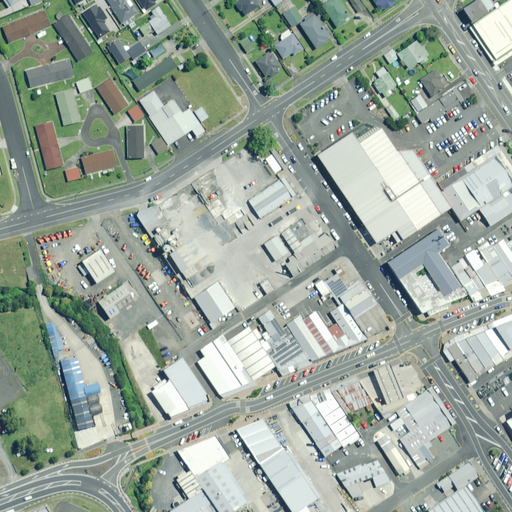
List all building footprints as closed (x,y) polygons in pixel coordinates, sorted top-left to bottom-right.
[(3,0),(9,8),(21,0),(3,0)] [(161,0),(131,0),(133,2),(128,6),(135,17),(161,0)] [(241,0),(236,4),(240,11),(242,10),(246,16),(260,6),(256,0),(241,0)] [(351,17),(339,0),(328,0),(322,4),(337,29),(347,22),(346,21),(351,17)] [(365,8),(359,0),(355,0),(352,2),(359,13),(365,8)] [(373,0),(380,11),(384,9),(385,10),(395,4),(394,3),(397,0),(373,0)] [(477,0),(473,0),(458,10),(466,23),(485,11),(477,0)] [(511,0),(507,0),(509,1),(468,28),(490,61),(511,46),(511,0)] [(171,26),(159,7),(152,11),(156,17),(148,22),(149,23),(140,29),(145,36),(155,30),(157,35),(171,26)] [(303,19),(295,7),(284,15),(292,27),(303,19)] [(52,26),(45,10),(3,27),(9,43),(52,26)] [(330,38),(314,12),(305,18),(306,20),(300,24),(316,50),(327,43),(325,41),(330,38)] [(56,17),(59,21),(54,24),(79,62),(93,52),(69,15),(65,17),(61,13),(56,17)] [(121,28),(115,20),(110,24),(115,32),(121,28)] [(290,29),(282,34),(282,39),(283,41),(275,46),(283,59),(293,53),(294,56),(303,50),(290,29)] [(255,49),(248,38),(241,43),(247,53),(255,49)] [(130,58),(119,40),(108,46),(120,64),(130,58)] [(401,59),(399,60),(403,67),(405,65),(408,69),(417,63),(421,70),(426,66),(424,64),(429,60),(417,41),(397,53),(401,59)] [(147,51),(141,42),(127,51),(133,60),(147,51)] [(166,51),(162,45),(151,52),(154,58),(166,51)] [(399,58),(393,50),(384,55),(390,64),(399,58)] [(281,66),(272,52),(256,62),(266,77),(269,75),(272,79),(280,74),(277,69),(281,66)] [(178,67),(171,57),(139,78),(132,68),(126,73),(129,77),(130,76),(140,92),(178,67)] [(75,76),(70,59),(26,71),(31,88),(75,76)] [(298,73),(293,65),(287,69),(292,77),(298,73)] [(397,85),(384,67),(376,73),(380,78),(373,83),(380,93),(382,92),(386,98),(393,93),(390,90),(397,85)] [(442,77),(436,68),(419,80),(432,99),(446,90),(438,79),(442,77)] [(93,89),(89,78),(77,83),(81,93),(93,89)] [(129,106),(111,79),(97,88),(115,115),(129,106)] [(428,106),(418,113),(416,114),(423,124),(430,119),(432,122),(465,100),(456,88),(428,107),(428,106)] [(81,122),(73,89),(56,94),(64,126),(81,122)] [(164,106),(154,91),(140,101),(168,145),(192,130),(197,137),(205,132),(190,109),(183,114),(174,100),(164,106)] [(418,113),(428,106),(420,95),(411,101),(418,113)] [(399,116),(391,105),(386,108),(394,120),(399,116)] [(145,116),(138,106),(128,112),(136,122),(145,116)] [(64,166),(52,122),(36,126),(47,170),(64,166)] [(317,158),(374,244),(394,231),(401,241),(450,208),(437,187),(409,145),(398,152),(379,124),(356,139),(353,134),(317,158)] [(145,158),(144,126),(128,126),(129,158),(145,158)] [(320,140),(315,133),(307,138),(312,146),(320,140)] [(168,149),(162,138),(152,145),(159,155),(168,149)] [(86,174),(103,170),(104,174),(114,171),(112,167),(118,166),(114,150),(82,159),(86,174)] [(511,184),(492,156),(456,179),(475,208),(511,184)] [(81,178),(78,168),(66,171),(68,182),(81,178)] [(241,207),(215,168),(187,187),(213,226),(241,207)] [(472,210),(475,208),(456,179),(440,190),(459,219),(472,210)] [(291,199),(278,181),(244,204),(256,222),(291,199)] [(511,183),(511,184),(475,208),(472,210),(484,228),(511,210),(511,183)] [(175,221),(164,204),(136,223),(147,239),(175,221)] [(446,243),(436,227),(385,261),(396,277),(413,308),(441,297),(457,289),(433,252),(446,243)] [(296,248),(284,230),(276,235),(288,253),(296,248)] [(285,255),(273,237),(259,246),(271,264),(285,255)] [(320,237),(281,263),(292,279),(331,253),(320,237)] [(199,260),(187,242),(166,256),(178,274),(199,260)] [(511,268),(511,263),(498,242),(476,256),(481,264),(491,280),(492,281),(511,268)] [(169,250),(166,244),(161,247),(164,253),(169,250)] [(113,271),(99,249),(79,261),(92,283),(113,271)] [(491,280),(481,264),(477,267),(467,253),(460,258),(469,271),(468,272),(479,288),(491,280)] [(475,285),(455,257),(443,265),(462,294),(475,285)] [(211,280),(203,268),(178,285),(186,297),(211,280)] [(268,279),(260,284),(267,296),(275,291),(268,279)] [(383,330),(351,281),(332,294),(362,339),(383,330)] [(230,308),(213,282),(189,298),(206,324),(230,308)] [(120,285),(92,305),(104,321),(132,302),(120,285)] [(332,294),(317,304),(344,346),(362,339),(332,294)] [(317,304),(296,318),(321,355),(344,346),(317,304)] [(281,337),(265,313),(253,321),(269,345),(281,337)] [(321,355),(296,318),(281,328),(304,361),(321,355)] [(511,318),(489,328),(505,352),(511,346),(511,318)] [(60,355),(52,325),(40,328),(48,358),(60,355)] [(262,353),(245,327),(221,344),(247,383),(272,367),(262,353)] [(499,360),(482,334),(438,351),(462,385),(499,360)] [(262,353),(272,367),(279,377),(306,365),(286,337),(262,353)] [(215,398),(245,388),(212,338),(195,349),(200,357),(192,363),(215,398)] [(88,426),(71,359),(52,363),(69,431),(88,426)] [(162,417),(203,402),(177,359),(158,370),(164,380),(146,391),(162,417)] [(400,401),(386,366),(367,374),(381,409),(400,401)] [(332,393),(345,414),(366,406),(368,412),(373,410),(371,404),(373,403),(358,380),(332,393)] [(356,438),(325,391),(286,408),(320,460),(356,438)] [(447,428),(423,393),(398,409),(412,430),(392,443),(412,471),(432,458),(423,444),(447,428)] [(511,417),(501,425),(511,440),(511,417)] [(319,511),(278,450),(259,419),(234,430),(253,466),(284,511),(319,511)] [(226,462),(210,438),(172,453),(185,472),(197,490),(212,511),(230,511),(245,503),(220,466),(226,462)] [(406,469),(387,440),(375,448),(394,477),(406,469)] [(389,482),(379,459),(362,467),(361,464),(336,475),(353,499),(363,494),(358,483),(365,480),(366,482),(373,479),(377,488),(389,482)] [(473,477),(464,464),(444,478),(453,491),(473,477)] [(197,490),(185,472),(170,482),(181,500),(197,490)] [(477,511),(460,487),(424,511),(477,511)] [(194,511),(204,506),(196,494),(168,511),(194,511)]
